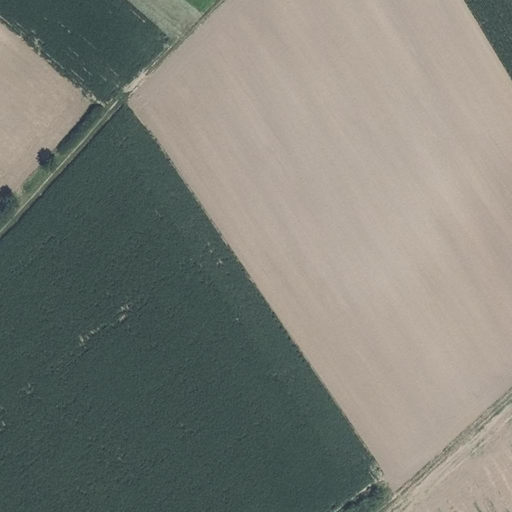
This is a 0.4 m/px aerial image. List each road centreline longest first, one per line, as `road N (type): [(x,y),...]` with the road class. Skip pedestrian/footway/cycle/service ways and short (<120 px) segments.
road 1 (track): [(213,0),(0,213)]
road 2 (track): [(511,392),(383,511)]
